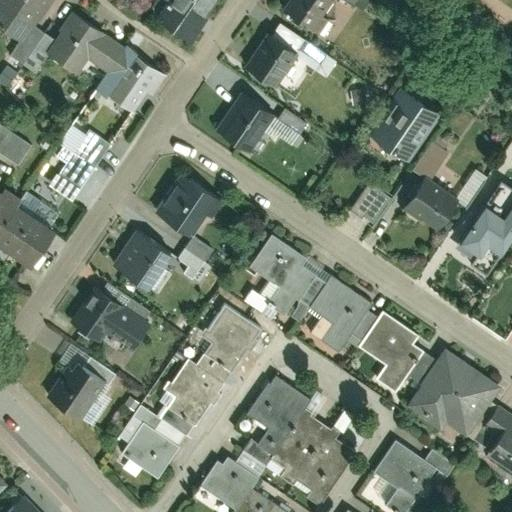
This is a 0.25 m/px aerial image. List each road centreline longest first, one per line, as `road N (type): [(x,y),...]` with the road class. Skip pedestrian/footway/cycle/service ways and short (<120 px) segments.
road 1 (residential): [(163,511),(269,359),(287,352),(309,356),(375,400),(382,417),(328,511)]
road 2 (residential): [(164,125),(511,358)]
road 3 (residential): [(0,358),(164,125)]
road 4 (tertiary): [(0,397),(108,511)]
road 5 (residential): [(164,125),(242,0)]
